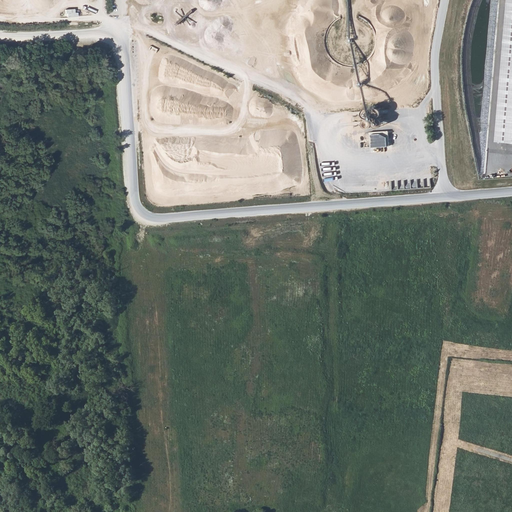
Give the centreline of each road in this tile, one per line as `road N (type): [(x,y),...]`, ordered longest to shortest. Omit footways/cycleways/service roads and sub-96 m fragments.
road 1 (unknown): [(511,160),(488,151),(498,0)]
road 2 (unknown): [(0,36),(95,36),(121,45)]
